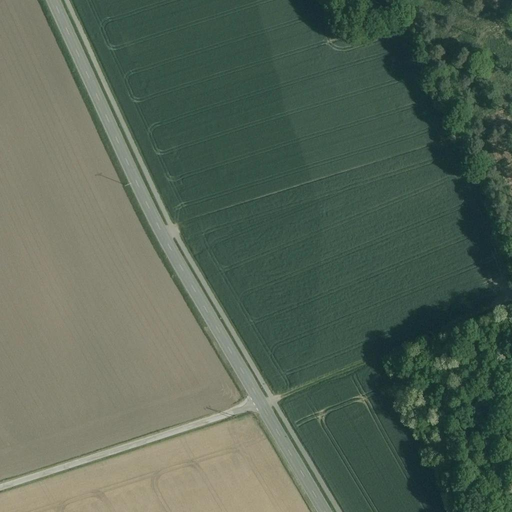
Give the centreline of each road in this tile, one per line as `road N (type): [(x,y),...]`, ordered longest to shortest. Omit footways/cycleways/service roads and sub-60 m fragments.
road 1 (secondary): [(52,0),(148,209),(261,404)]
road 2 (residential): [(0,487),(261,404)]
road 3 (track): [(511,311),(273,399)]
road 4 (secondary): [(261,404),(324,511)]
